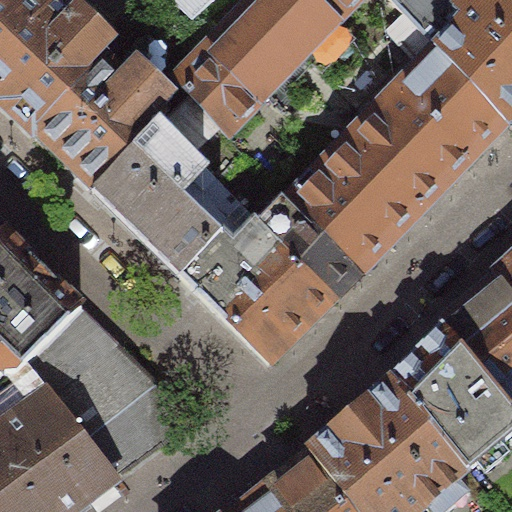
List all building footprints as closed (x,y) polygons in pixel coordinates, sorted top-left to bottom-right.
[(0,103),(35,139),(108,63),(68,26),(75,18),(58,1),(50,9),(41,0),(1,0),(0,1),(0,103)] [(171,0),(197,25),(222,0),(171,0)] [(260,0),(180,84),(232,138),(361,0),(260,0)] [(392,0),(440,50),(486,0),(392,0)] [(511,0),(486,0),(440,50),(509,126),(511,123),(511,0)] [(378,115),(294,203),(362,276),(509,126),(440,50),(392,99),(380,86),(365,101),(378,115)] [(35,139),(97,199),(164,129),(171,122),(157,109),(163,103),(147,88),(141,95),(108,63),(35,139)] [(97,199),(182,279),(223,236),(200,214),(185,198),(209,172),(164,129),(97,199)] [(209,172),(185,198),(200,214),(225,186),(209,172)] [(287,197),(262,222),(339,301),(362,276),(294,203),(287,197)] [(0,242),(11,232),(0,222),(0,242)] [(223,236),(182,279),(273,370),(339,301),(262,222),(236,248),(223,236)] [(86,307),(11,232),(0,242),(0,370),(7,378),(11,374),(15,378),(86,307)] [(511,261),(494,277),(496,280),(511,299),(511,261)] [(511,299),(496,280),(442,325),(447,331),(511,409),(511,299)] [(204,423),(86,307),(15,378),(39,406),(56,394),(120,481),(204,423)] [(511,409),(447,331),(437,341),(394,385),(471,475),(511,440),(511,409)] [(334,436),(312,455),(356,511),(425,511),(428,510),(430,511),(454,511),(472,498),(460,484),(471,475),(394,385),(334,436)] [(0,511),(79,511),(120,481),(56,394),(39,406),(0,435),(0,511)] [(356,511),(312,455),(271,487),(289,511),(356,511)] [(289,511),(271,487),(241,511),(289,511)]
